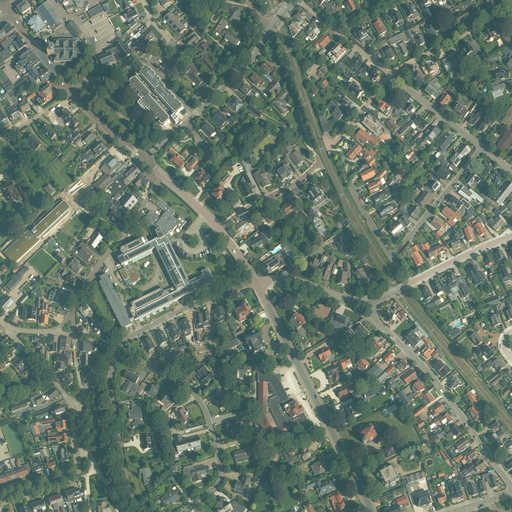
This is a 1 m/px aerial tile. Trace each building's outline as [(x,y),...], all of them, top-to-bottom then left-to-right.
[(58,0),(62,6),(63,5),(67,11),(69,10),(70,10),(72,10),(75,9),(79,10),(82,10),(84,11),(85,11),(87,1),(85,0),(58,0)] [(130,0),(117,0),(121,6),(121,5),(124,11),(130,8),(128,4),(127,2),(131,1),(130,0)] [(163,0),(160,2),(163,7),(164,6),(166,9),(170,7),(169,4),(172,3),(170,0),(163,0)] [(311,0),(316,4),(317,3),(320,6),(322,4),(328,9),(325,11),(326,11),(329,15),(330,14),(333,17),(340,10),(335,2),(334,3),(333,2),(329,5),(325,1),(326,0),(325,0),(311,0)] [(346,0),(347,0),(344,2),(347,8),(345,9),(348,14),(350,13),(351,13),(353,13),(354,12),(354,11),(356,10),(353,4),(354,4),(353,2),(352,2),(350,0),(346,0)] [(419,2),(424,11),(428,9),(432,17),(438,15),(434,6),(431,7),(427,0),(423,0),(422,0),(421,0),(420,1),(419,2)] [(469,0),(454,9),(455,12),(463,7),(466,6),(466,7),(468,6),(470,11),(474,9),(469,0)] [(26,2),(17,8),(18,9),(17,10),(19,12),(20,12),(22,15),(31,9),(26,2)] [(49,2),(47,3),(38,10),(35,12),(37,16),(27,23),(30,28),(32,31),(36,36),(47,28),(49,30),(52,29),(52,28),(53,30),(55,28),(56,29),(62,25),(60,23),(62,21),(49,2)] [(226,3),(224,11),(230,12),(230,20),(240,20),(240,9),(232,10),(233,5),(226,3)] [(404,9),(403,10),(408,18),(412,16),(414,19),(420,16),(414,6),(411,8),(410,6),(407,8),(406,7),(403,8),(404,9)] [(138,15),(135,9),(124,14),(127,21),(128,21),(129,24),(128,26),(131,29),(137,24),(134,20),(133,21),(132,18),(138,15)] [(463,13),(454,18),(458,25),(470,18),(466,11),(464,9),(461,10),(463,13)] [(170,12),(163,19),(167,23),(177,14),(175,13),(173,15),(170,12)] [(298,12),(294,17),(300,23),(305,18),(303,16),(304,15),(301,12),(300,13),(298,12)] [(392,15),(391,16),(389,18),(391,21),(393,20),(396,24),(399,23),(401,26),(404,24),(402,21),(398,12),(394,14),(392,15)] [(177,14),(167,23),(171,27),(178,20),(176,18),(178,15),(177,14)] [(178,20),(171,27),(175,31),(184,23),(183,21),(181,23),(178,20)] [(222,20),(217,28),(224,32),(222,35),(226,37),(227,35),(229,33),(224,29),(227,24),(222,20)] [(66,23),(66,26),(76,39),(79,38),(81,36),(82,33),(72,21),(69,21),(66,23)] [(310,29),(305,33),(312,41),(317,36),(317,35),(320,32),(315,28),(317,27),(313,22),(308,27),(310,29)] [(379,22),(374,25),(380,35),(386,32),(381,23),(381,24),(379,22)] [(184,23),(175,31),(179,36),(186,29),(183,26),(186,24),(184,23)] [(293,39),(300,30),(292,23),(289,27),(293,39)] [(429,31),(427,32),(431,40),(437,36),(435,33),(440,30),(436,23),(433,24),(434,25),(428,28),(429,31)] [(0,43),(13,34),(16,32),(9,24),(0,30),(0,43)] [(489,30),(484,34),(485,36),(485,37),(484,38),(485,39),(486,39),(487,39),(488,41),(494,38),(494,37),(500,34),(496,28),(492,30),(490,32),(489,30)] [(140,31),(141,32),(149,42),(155,36),(148,29),(145,32),(142,29),(140,31)] [(361,29),(354,35),(360,41),(363,38),(364,39),(367,36),(361,29)] [(190,38),(185,42),(185,43),(185,44),(186,46),(188,46),(190,48),(197,41),(199,40),(197,37),(194,34),(195,34),(193,31),(188,36),(190,38)] [(409,31),(406,32),(412,44),(415,43),(416,44),(418,43),(420,46),(426,43),(422,35),(419,37),(417,33),(412,36),(409,31)] [(141,35),(138,38),(145,45),(149,42),(141,32),(139,33),(141,35)] [(13,34),(0,43),(0,45),(4,51),(12,45),(18,40),(17,39),(19,37),(17,33),(14,35),(13,34)] [(226,37),(225,38),(236,46),(240,41),(232,35),(229,33),(227,35),(226,37)] [(390,40),(389,41),(391,46),(401,41),(405,39),(402,34),(393,38),(390,40)] [(205,43),(199,49),(202,53),(201,54),(206,59),(201,63),(208,71),(209,70),(212,74),(218,69),(211,61),(211,60),(204,52),(209,47),(206,44),(206,43),(211,47),(214,44),(207,36),(206,36),(204,38),(204,39),(203,41),(205,43)] [(317,42),(313,46),(316,49),(317,48),(320,45),(322,48),(330,41),(325,36),(323,38),(322,38),(317,43),(317,42)] [(504,36),(501,38),(506,46),(511,43),(507,36),(504,37),(504,36)] [(134,38),(132,40),(141,49),(145,45),(138,38),(136,41),(134,38)] [(4,51),(0,53),(0,57),(4,62),(25,47),(26,46),(20,39),(18,40),(12,45),(4,51)] [(48,48),(48,55),(54,55),(54,56),(54,62),(60,62),(60,63),(63,63),(63,64),(66,64),(66,63),(72,63),(72,64),(75,65),(75,63),(78,63),(78,56),(81,56),(81,60),(87,60),(87,49),(83,49),(83,45),(78,45),(78,41),(75,41),(75,40),(72,40),(72,41),(66,41),(66,39),(63,39),(63,41),(60,41),(54,42),(54,47),(52,47),(51,47),(51,48),(48,48)] [(406,42),(405,39),(401,41),(403,44),(400,46),(405,55),(408,54),(407,53),(412,51),(407,42),(406,42)] [(133,43),(130,46),(137,53),(141,49),(132,40),(131,41),(133,43)] [(107,54),(99,57),(103,67),(114,63),(110,53),(111,53),(112,54),(113,54),(114,54),(115,54),(115,55),(116,55),(117,56),(117,57),(118,58),(119,58),(119,59),(120,59),(121,59),(122,59),(123,59),(124,58),(124,59),(130,54),(122,43),(116,48),(115,49),(114,47),(105,51),(107,54)] [(465,44),(461,46),(466,56),(470,53),(472,56),(477,53),(474,47),(472,48),(470,45),(469,45),(468,43),(466,44),(465,43),(465,44)] [(331,52),(327,55),(335,63),(339,59),(338,59),(345,52),(338,45),(331,52)] [(389,47),(381,51),(383,55),(386,54),(390,61),(391,60),(392,60),(392,59),(395,57),(391,49),(389,47)] [(37,64),(40,62),(36,57),(36,56),(33,53),(30,50),(18,58),(20,60),(18,61),(15,65),(16,67),(15,68),(17,72),(19,70),(20,72),(25,70),(26,69),(28,71),(34,67),(37,64)] [(483,51),(477,54),(478,56),(476,57),(478,62),(486,57),(483,51)] [(447,58),(442,61),(445,66),(450,63),(449,63),(451,62),(451,63),(453,62),(454,62),(455,62),(455,61),(457,60),(455,56),(453,53),(452,54),(451,52),(448,54),(449,56),(447,57),(448,58),(447,59),(447,58)] [(347,57),(342,63),(355,73),(360,66),(359,66),(362,63),(361,62),(362,61),(359,59),(358,60),(356,58),(353,62),(347,57)] [(467,67),(463,61),(459,63),(460,65),(458,67),(462,74),(466,71),(464,68),(467,67)] [(186,69),(184,71),(186,74),(187,73),(198,86),(204,81),(198,75),(200,73),(195,67),(196,66),(194,64),(193,65),(192,64),(187,69),(186,69)] [(260,69),(260,70),(262,73),(263,72),(267,76),(269,74),(271,76),(275,72),(272,68),(271,69),(266,64),(260,69)] [(424,67),(422,68),(426,76),(428,75),(430,78),(428,80),(429,81),(433,79),(432,78),(439,74),(437,70),(434,64),(431,66),(430,64),(427,65),(426,65),(425,65),(425,66),(424,67)] [(365,65),(362,69),(365,72),(366,71),(370,74),(368,76),(373,80),(372,80),(372,81),(373,82),(374,82),(375,81),(379,76),(376,75),(377,73),(374,71),(373,71),(365,65)] [(320,72),(317,75),(322,79),(324,77),(325,78),(330,72),(328,70),(327,71),(323,67),(318,71),(320,72)] [(32,83),(47,72),(44,68),(37,73),(36,72),(37,72),(34,68),(29,72),(31,75),(28,77),(32,83)] [(184,108),(161,83),(158,79),(157,79),(155,78),(156,77),(149,69),(148,70),(147,68),(146,69),(145,69),(144,70),(141,73),(139,74),(140,75),(138,76),(137,74),(136,75),(136,74),(136,75),(135,75),(135,76),(136,77),(135,79),(133,80),(130,83),(129,84),(128,85),(129,87),(129,88),(136,95),(138,97),(141,101),(138,105),(146,114),(148,112),(162,128),(170,121),(171,120),(175,125),(179,121),(175,116),(176,116),(184,108)] [(500,79),(501,80),(505,80),(505,79),(508,79),(508,72),(504,72),(504,71),(500,71),(500,72),(496,73),(496,74),(495,74),(495,78),(496,78),(496,80),(500,79)] [(32,83),(30,85),(32,87),(36,84),(36,85),(38,88),(47,81),(51,78),(47,72),(32,83)] [(352,78),(351,78),(346,74),(343,78),(348,82),(349,83),(352,78)] [(251,80),(250,80),(253,83),(254,83),(258,86),(260,84),(262,85),(265,82),(260,77),(259,78),(255,75),(251,80)] [(0,77),(0,82),(7,93),(10,91),(0,77)] [(429,86),(425,92),(428,94),(428,95),(430,97),(431,96),(432,95),(436,98),(444,90),(441,87),(439,89),(434,85),(438,80),(436,79),(427,85),(428,85),(429,86)] [(276,81),(274,84),(271,86),(276,91),(281,85),(276,81)] [(38,94),(36,95),(37,97),(36,97),(38,100),(37,101),(41,107),(58,94),(52,84),(50,85),(49,85),(45,88),(44,87),(40,90),(41,91),(37,94),(38,94)] [(357,99),(363,92),(360,90),(360,89),(360,90),(360,89),(357,87),(353,84),(347,91),(357,99)] [(246,85),(241,90),(244,93),(243,93),(246,96),(247,95),(250,99),(254,95),(255,96),(258,93),(254,88),(252,91),(246,85)] [(28,86),(20,92),(22,95),(31,90),(28,86)] [(276,91),(271,86),(267,91),(271,95),(276,91)] [(281,95),(273,103),(284,114),(288,110),(285,106),(287,104),(283,100),(290,94),(285,89),(280,94),(281,95)] [(444,96),(438,103),(443,107),(446,104),(447,105),(452,98),(446,93),(448,91),(446,89),(441,94),(444,96)] [(34,92),(25,98),(27,101),(29,100),(36,95),(34,92)] [(455,103),(453,106),(456,108),(454,110),(459,114),(465,107),(468,103),(462,97),(459,100),(455,103)] [(234,108),(236,111),(239,108),(242,111),(245,107),(243,106),(244,105),(240,102),(235,98),(234,99),(234,98),(228,104),(233,109),(234,108)] [(345,98),(340,103),(348,110),(352,104),(345,98)] [(25,101),(18,105),(23,113),(30,109),(25,101)] [(332,101),(329,104),(335,110),(331,115),(338,121),(339,119),(340,119),(341,119),(342,118),(342,117),(344,114),(338,108),(339,108),(332,101)] [(379,106),(377,109),(388,117),(390,114),(387,112),(390,109),(389,108),(391,107),(386,103),(384,105),(381,102),(381,103),(380,103),(378,105),(379,105),(379,106),(378,106),(379,106)] [(399,110),(398,116),(400,118),(403,114),(404,115),(406,112),(409,114),(414,107),(409,103),(405,107),(403,106),(404,105),(399,110)] [(249,105),(247,109),(261,118),(263,114),(249,105)] [(12,106),(7,110),(13,120),(14,119),(15,120),(18,118),(17,117),(18,117),(12,106)] [(474,115),(468,122),(469,122),(469,123),(469,124),(471,126),(472,125),(473,126),(480,117),(477,115),(482,109),(478,106),(472,113),(474,115)] [(465,107),(459,114),(464,119),(469,113),(468,113),(466,110),(467,109),(465,107)] [(60,111),(56,114),(60,119),(62,117),(67,122),(73,117),(66,110),(62,113),(60,111)] [(9,122),(2,112),(0,113),(0,124),(1,126),(3,125),(4,126),(5,125),(5,126),(8,124),(8,123),(9,122)] [(219,112),(212,119),(220,128),(221,127),(222,128),(224,126),(225,127),(229,123),(232,126),(238,121),(233,116),(228,121),(227,121),(219,112)] [(414,122),(412,123),(415,126),(417,128),(423,120),(418,116),(413,121),(414,122)] [(73,117),(67,122),(72,127),(70,129),(74,133),(78,129),(76,127),(79,124),(73,117)] [(379,127),(376,125),(377,124),(374,121),(373,122),(371,121),(369,119),(365,124),(369,127),(370,128),(369,129),(373,132),(374,132),(377,134),(380,131),(377,129),(379,127)] [(484,120),(477,129),(478,129),(478,130),(478,131),(480,132),(481,132),(482,132),(488,125),(490,127),(495,121),(492,119),(490,121),(489,120),(487,122),(484,120)] [(391,120),(386,125),(393,133),(399,128),(391,120)] [(401,120),(397,124),(402,128),(406,124),(401,120)] [(423,120),(417,128),(418,126),(423,130),(428,125),(423,120)] [(207,124),(201,130),(209,138),(215,133),(207,124)] [(47,125),(41,130),(51,140),(57,135),(47,125)] [(423,140),(425,142),(428,138),(432,141),(440,132),(434,127),(427,136),(426,136),(423,139),(423,140)] [(218,130),(216,132),(220,136),(219,137),(222,140),(225,137),(218,130)] [(361,130),(355,137),(358,140),(359,139),(365,144),(368,141),(376,147),(381,141),(369,130),(366,134),(361,130)] [(500,144),(497,148),(503,153),(506,149),(507,149),(511,141),(511,133),(508,131),(499,143),(500,144)] [(89,132),(82,139),(88,145),(96,138),(93,135),(92,136),(89,132)] [(420,132),(413,140),(415,142),(423,134),(420,132)] [(78,133),(72,138),(75,141),(81,136),(78,133)] [(256,155),(267,144),(270,146),(274,143),(271,140),(273,137),(268,133),(252,151),(254,153),(253,154),(255,156),(256,155)] [(444,136),(437,145),(441,149),(438,153),(441,155),(443,157),(447,152),(444,150),(453,138),(447,133),(444,137),(444,136)] [(397,134),(395,136),(403,143),(405,140),(404,140),(405,140),(401,136),(401,137),(400,136),(398,134),(397,134)] [(32,135),(26,141),(36,151),(42,145),(32,135)] [(70,137),(66,140),(71,145),(74,142),(70,137)] [(206,142),(202,146),(208,153),(213,148),(206,142)] [(99,143),(92,150),(95,154),(93,155),(96,158),(103,151),(106,149),(103,146),(102,147),(99,143)] [(457,148),(454,151),(456,153),(462,158),(466,153),(467,154),(470,150),(463,144),(459,150),(457,148)] [(356,145),(347,156),(352,160),(361,150),(356,145)] [(289,146),(282,151),(287,159),(291,157),(297,166),(304,161),(297,152),(296,151),(293,153),(289,146)] [(56,149),(53,153),(57,157),(61,154),(56,149)] [(89,149),(82,155),(85,158),(91,152),(89,149)] [(362,151),(365,154),(366,154),(364,156),(369,160),(373,156),(369,153),(364,149),(362,151)] [(371,150),(369,153),(373,156),(374,157),(379,152),(376,149),(374,152),(371,150)] [(183,160),(170,150),(168,153),(173,157),(170,161),(172,163),(173,163),(181,169),(182,167),(183,168),(184,166),(183,165),(184,165),(186,167),(188,164),(186,162),(185,164),(182,161),(183,160)] [(452,158),(449,161),(456,167),(460,163),(459,162),(462,158),(456,153),(454,156),(451,154),(450,156),(452,158)] [(441,155),(437,159),(447,167),(449,164),(444,160),(446,159),(443,157),(441,155)] [(105,175),(93,186),(101,194),(107,188),(113,183),(125,172),(122,170),(126,166),(124,163),(121,165),(114,157),(104,166),(100,170),(105,175)] [(186,167),(191,171),(198,162),(193,158),(188,164),(186,167)] [(287,159),(274,168),(277,172),(277,174),(276,174),(279,177),(281,178),(281,177),(283,181),(288,178),(288,179),(288,178),(290,179),(291,177),(292,176),(292,174),(287,166),(290,164),(287,159)] [(488,174),(490,171),(491,172),(492,171),(492,170),(492,171),(493,170),(491,168),(493,166),(490,164),(489,166),(485,163),(481,168),(488,174)] [(226,164),(220,171),(223,174),(230,167),(226,164)] [(267,164),(264,167),(268,174),(272,171),(267,164)] [(125,172),(113,183),(120,190),(125,185),(126,186),(141,173),(135,167),(129,173),(127,171),(125,172)] [(442,167),(437,174),(442,178),(443,177),(446,179),(450,175),(446,171),(446,170),(442,167)] [(366,173),(360,176),(363,181),(375,175),(372,169),(366,172),(366,173)] [(197,178),(196,180),(200,184),(200,185),(200,186),(202,187),(203,187),(204,187),(211,177),(202,170),(196,177),(197,178)] [(264,170),(254,175),(257,182),(260,180),(264,188),(271,185),(269,181),(269,180),(270,180),(269,177),(268,177),(267,177),(264,170)] [(503,178),(500,176),(493,170),(492,171),(492,170),(492,171),(491,172),(492,173),(494,174),(492,176),(491,178),(495,182),(494,183),(497,186),(503,178)] [(431,171),(429,173),(435,178),(440,182),(442,179),(431,171)] [(226,174),(221,180),(224,183),(230,178),(226,174)] [(468,180),(466,183),(470,186),(472,183),(472,184),(474,181),(478,184),(480,181),(473,174),(472,174),(473,175),(470,177),(469,177),(467,179),(468,180)] [(143,175),(134,183),(137,187),(141,183),(146,187),(150,183),(143,175)] [(247,184),(240,187),(245,198),(253,194),(248,185),(251,184),(247,176),(243,177),(247,184)] [(437,181),(431,176),(429,179),(432,182),(428,187),(435,193),(436,192),(436,193),(438,190),(440,187),(435,183),(437,181)] [(380,180),(367,186),(371,194),(375,192),(374,191),(383,187),(380,180)] [(5,186),(1,188),(5,194),(6,196),(7,198),(7,199),(8,199),(9,202),(19,196),(19,195),(24,203),(23,201),(25,199),(26,201),(27,201),(19,187),(16,188),(16,189),(14,190),(14,189),(15,189),(11,182),(8,184),(7,184),(5,185),(5,186)] [(511,186),(507,182),(493,200),(500,206),(511,190),(511,186)] [(113,183),(107,188),(114,195),(120,190),(113,183)] [(48,184),(43,189),(50,196),(55,192),(48,184)] [(215,193),(212,196),(215,199),(216,199),(216,201),(217,202),(219,202),(223,198),(226,200),(229,197),(227,195),(227,194),(224,191),(225,190),(220,185),(214,191),(215,193)] [(315,188),(307,193),(314,202),(318,199),(321,197),(323,196),(322,195),(323,194),(320,191),(319,192),(316,187),(315,188)] [(462,189),(459,193),(463,196),(465,197),(464,198),(469,202),(472,198),(475,201),(477,198),(479,199),(480,197),(473,192),(472,193),(463,187),(462,189)] [(128,194),(124,199),(133,206),(137,201),(133,198),(135,195),(128,188),(125,192),(128,194)] [(387,191),(373,198),(377,206),(381,204),(380,202),(389,198),(390,196),(392,197),(396,192),(394,191),(393,189),(392,188),(386,190),(387,191)] [(425,192),(417,202),(423,207),(431,197),(425,192)] [(395,198),(390,201),(391,204),(396,201),(395,199),(399,197),(397,194),(393,196),(395,198)] [(451,201),(449,203),(458,210),(463,205),(468,210),(471,206),(463,200),(461,202),(454,197),(453,198),(452,197),(450,199),(451,201)] [(117,201),(114,204),(122,211),(125,208),(129,211),(133,206),(124,199),(120,204),(117,201)] [(127,253),(118,257),(124,269),(123,269),(120,271),(125,281),(127,286),(130,284),(131,284),(141,279),(132,261),(156,249),(177,291),(175,292),(170,295),(168,291),(166,291),(171,303),(174,302),(179,299),(180,298),(214,282),(207,269),(201,273),(202,276),(188,283),(165,236),(166,234),(167,235),(171,231),(172,232),(177,227),(181,230),(186,223),(179,217),(177,220),(172,216),(175,213),(158,200),(155,205),(165,213),(160,219),(150,211),(145,217),(143,220),(152,237),(150,238),(147,240),(146,238),(125,248),(127,253)] [(283,210),(281,211),(284,216),(286,215),(287,216),(293,212),(295,215),(293,216),(296,222),(301,219),(296,210),(295,207),(294,205),(293,205),(291,202),(290,202),(288,203),(288,205),(283,209),(283,210)] [(29,230),(4,254),(14,264),(39,241),(39,240),(37,239),(41,235),(43,237),(52,228),(69,213),(67,211),(69,209),(63,203),(61,205),(59,203),(48,213),(46,215),(33,226),(35,229),(31,232),(29,230)] [(390,204),(378,211),(383,219),(388,216),(387,214),(393,211),(393,210),(397,208),(395,204),(391,206),(390,204)] [(114,211),(109,217),(112,220),(114,222),(118,225),(123,219),(119,215),(121,212),(113,205),(111,209),(114,211)] [(414,206),(408,214),(414,219),(420,211),(414,206)] [(403,207),(400,210),(405,215),(408,212),(403,207)] [(467,212),(469,214),(472,216),(476,211),(471,207),(467,212)] [(493,207),(491,209),(492,211),(493,212),(498,217),(501,214),(493,207)] [(312,208),(306,212),(314,223),(319,219),(312,208)] [(446,208),(442,213),(450,220),(448,223),(453,227),(456,224),(453,222),(455,219),(459,222),(462,217),(457,212),(455,214),(449,209),(449,210),(446,208)] [(255,212),(252,215),(259,222),(262,219),(263,219),(264,219),(269,223),(272,220),(260,209),(256,213),(255,212)] [(479,215),(478,216),(485,225),(488,223),(496,232),(499,229),(497,226),(498,226),(496,224),(496,223),(494,221),(492,219),(488,223),(483,215),(480,217),(479,215)] [(400,220),(388,231),(391,234),(401,225),(400,225),(403,222),(403,223),(407,219),(404,216),(400,220)] [(476,219),(471,222),(480,237),(485,233),(480,224),(482,222),(479,217),(476,219)] [(498,218),(494,221),(496,223),(496,224),(498,226),(497,226),(499,229),(504,224),(498,218)] [(342,223),(346,228),(350,225),(346,219),(342,223)] [(432,223),(431,224),(439,231),(443,227),(445,229),(448,226),(445,224),(444,225),(439,220),(438,221),(436,219),(435,220),(435,219),(433,221),(432,222),(432,223)] [(245,220),(236,227),(238,229),(237,229),(240,234),(248,227),(250,226),(245,220)] [(401,225),(391,234),(394,237),(406,226),(403,223),(403,222),(400,225),(401,225)] [(228,232),(233,239),(240,234),(237,229),(235,227),(228,232)] [(471,228),(464,230),(469,242),(474,240),(472,232),(473,232),(472,230),(472,228),(471,229),(471,228)] [(96,234),(88,244),(94,248),(99,242),(99,243),(103,238),(100,237),(103,233),(98,229),(95,233),(96,234)] [(259,240),(251,245),(255,251),(256,251),(258,249),(263,245),(262,244),(267,241),(266,238),(270,236),(267,231),(267,232),(264,229),(259,233),(261,237),(258,239),(259,240)] [(435,233),(432,235),(438,243),(441,241),(435,233)] [(320,235),(315,239),(318,244),(323,241),(320,235)] [(458,240),(456,236),(452,237),(454,240),(450,242),(453,248),(456,247),(456,246),(460,245),(458,240)] [(345,240),(338,244),(344,254),(351,250),(345,240)] [(82,243),(78,249),(81,251),(78,255),(88,262),(93,255),(86,249),(87,247),(82,243)] [(423,244),(420,246),(423,251),(426,250),(427,252),(428,253),(430,259),(437,255),(433,248),(430,250),(427,244),(424,246),(423,244)] [(440,244),(433,248),(437,255),(444,252),(440,244)] [(415,253),(411,256),(417,266),(423,263),(421,260),(422,260),(417,252),(419,251),(418,249),(420,248),(419,245),(412,249),(415,253)] [(269,261),(264,264),(266,266),(265,267),(265,268),(266,268),(270,273),(277,268),(277,267),(279,265),(281,268),(284,265),(279,257),(281,255),(283,259),(287,256),(283,250),(279,253),(280,253),(277,255),(277,254),(273,257),(273,258),(272,259),(274,262),(271,264),(269,261)] [(60,252),(55,258),(62,264),(67,258),(60,252)] [(501,252),(495,254),(498,261),(500,260),(502,265),(507,264),(505,258),(504,258),(501,252)] [(307,263),(304,270),(312,273),(314,267),(316,268),(316,266),(318,266),(319,263),(322,264),(325,257),(321,256),(319,262),(313,260),(312,263),(310,262),(309,264),(307,263)] [(489,256),(484,258),(487,266),(488,265),(489,267),(492,266),(491,264),(492,263),(489,256)] [(366,257),(361,260),(365,266),(370,263),(366,257)] [(74,260),(69,266),(78,274),(83,268),(74,260)] [(323,268),(321,272),(323,273),(321,277),(327,279),(329,273),(333,275),(336,266),(329,263),(327,267),(325,266),(324,269),(323,268)] [(339,275),(337,284),(346,285),(348,274),(346,274),(346,273),(350,272),(349,264),(345,265),(345,270),(343,270),(343,268),(340,268),(339,270),(338,275),(339,275)] [(25,266),(5,286),(11,292),(22,280),(21,279),(30,271),(25,266)] [(475,267),(467,271),(471,280),(473,279),(476,286),(482,283),(482,285),(484,285),(488,283),(487,280),(486,280),(482,273),(479,274),(475,267)] [(506,268),(499,271),(503,283),(510,280),(506,268)] [(362,269),(356,273),(358,276),(356,277),(358,280),(359,280),(363,285),(369,281),(366,275),(362,269)] [(63,270),(60,275),(64,278),(65,277),(67,279),(66,282),(73,286),(76,280),(73,278),(74,276),(70,274),(70,275),(63,270)] [(450,284),(443,287),(447,296),(452,293),(450,290),(459,286),(453,274),(447,277),(450,284)] [(102,282),(99,283),(102,290),(110,285),(106,277),(107,276),(107,275),(100,278),(102,282)] [(438,282),(432,285),(436,295),(443,292),(438,282)] [(466,284),(460,287),(465,299),(472,296),(466,284)] [(110,285),(102,290),(106,296),(114,292),(110,285)] [(427,287),(421,290),(424,297),(425,297),(426,300),(432,297),(427,287)] [(35,289),(32,296),(41,300),(42,296),(40,295),(41,292),(35,289)] [(162,289),(157,291),(165,307),(172,304),(171,303),(166,291),(164,292),(162,289)] [(53,296),(50,302),(59,305),(64,293),(55,290),(54,292),(51,292),(50,295),(53,296)] [(157,291),(151,294),(159,310),(165,307),(157,291)] [(114,292),(106,296),(109,302),(117,298),(114,292)] [(151,294),(144,297),(152,314),(159,310),(151,294)] [(483,301),(479,303),(481,310),(497,304),(497,303),(500,302),(498,296),(494,298),(493,295),(492,295),(492,294),(489,295),(484,297),(484,298),(482,299),(483,301)] [(25,295),(18,302),(21,305),(28,298),(25,295)] [(6,297),(0,303),(0,307),(5,312),(13,303),(6,297)] [(144,297),(137,301),(146,317),(152,314),(144,297)] [(117,298),(109,302),(112,309),(120,305),(117,298)] [(45,312),(46,303),(40,300),(39,309),(39,315),(41,315),(41,316),(40,320),(41,320),(40,324),(47,325),(48,317),(44,316),(44,312),(45,312)] [(133,308),(129,310),(135,321),(138,319),(139,320),(146,317),(137,301),(131,304),(133,308)] [(240,309),(235,312),(235,313),(236,314),(236,315),(237,316),(244,313),(250,310),(247,305),(247,306),(245,302),(241,304),(238,306),(240,309)] [(80,310),(79,310),(84,318),(85,318),(88,323),(85,325),(86,325),(89,323),(93,320),(90,315),(93,313),(87,304),(83,307),(82,308),(81,308),(80,309),(80,310)] [(120,305),(112,309),(115,315),(123,311),(120,305)] [(217,315),(212,316),(214,324),(217,324),(217,323),(226,320),(222,307),(220,308),(220,307),(216,308),(217,309),(215,310),(217,315)] [(384,315),(384,316),(384,318),(388,320),(387,322),(390,323),(391,321),(392,321),(394,314),(395,308),(393,307),(391,314),(386,312),(385,315),(384,315)] [(20,308),(20,316),(25,316),(27,316),(27,320),(35,320),(36,309),(28,309),(26,309),(26,308),(20,308)] [(244,313),(237,316),(238,318),(240,320),(239,321),(240,322),(241,323),(248,319),(249,321),(253,318),(252,317),(253,314),(251,313),(250,311),(250,310),(244,313)] [(123,311),(115,315),(118,322),(127,318),(123,311)] [(204,313),(202,313),(204,329),(204,327),(210,326),(210,322),(209,312),(207,312),(207,311),(203,312),(204,313)] [(401,311),(397,315),(400,319),(402,322),(407,318),(401,311)] [(476,311),(464,316),(466,320),(478,316),(476,311)] [(197,315),(195,316),(196,325),(197,325),(198,330),(204,329),(202,313),(202,315),(201,315),(200,314),(197,314),(197,315)] [(492,317),(490,318),(494,327),(501,324),(497,315),(494,316),(494,315),(493,314),(491,315),(491,316),(492,317)] [(294,320),(291,322),(298,329),(297,330),(298,334),(305,332),(304,330),(307,326),(305,324),(306,324),(303,321),(304,320),(300,316),(299,317),(297,315),(293,319),(294,320)] [(332,320),(329,325),(337,328),(344,330),(347,322),(345,321),(346,319),(345,319),(346,318),(343,317),(339,316),(336,322),(332,320)] [(94,319),(93,320),(89,323),(90,325),(96,334),(102,330),(96,322),(99,320),(97,317),(94,319)] [(127,318),(118,322),(122,328),(124,327),(125,328),(132,325),(131,323),(130,324),(127,318)] [(186,320),(180,322),(184,331),(183,331),(186,338),(186,337),(188,341),(191,339),(191,335),(191,328),(191,329),(186,320)] [(414,323),(418,327),(425,336),(429,342),(431,340),(429,337),(417,321),(414,323)] [(175,325),(168,329),(173,338),(180,335),(175,325)] [(314,325),(312,328),(318,334),(320,331),(318,329),(319,329),(317,327),(317,328),(314,325)] [(351,327),(349,328),(354,333),(356,331),(364,340),(369,335),(369,334),(369,333),(365,329),(364,329),(361,326),(358,329),(355,325),(354,325),(351,327)] [(449,334),(453,339),(456,336),(461,333),(459,329),(453,332),(450,326),(446,328),(449,334)] [(426,345),(429,342),(425,336),(418,327),(417,328),(412,333),(406,339),(415,348),(416,347),(419,350),(425,344),(426,345)] [(106,330),(103,333),(107,337),(106,338),(109,343),(113,340),(106,330)] [(406,339),(412,333),(409,330),(404,336),(406,339)] [(162,332),(156,335),(161,345),(167,341),(162,332)] [(262,341),(261,339),(262,338),(258,332),(256,333),(255,332),(252,334),(252,335),(244,339),(248,346),(248,345),(250,347),(249,348),(251,352),(251,351),(253,355),(258,352),(258,351),(260,350),(260,351),(264,349),(263,348),(265,348),(264,345),(265,344),(263,341),(262,341)] [(476,333),(470,338),(477,346),(483,341),(476,333)] [(340,336),(329,341),(332,346),(343,341),(340,336)] [(0,349),(9,343),(4,337),(1,340),(0,339),(0,349)] [(50,337),(49,348),(56,349),(57,337),(50,337)] [(34,338),(34,343),(35,343),(35,348),(38,348),(37,357),(38,357),(38,359),(44,359),(44,362),(44,348),(43,348),(43,338),(34,338)] [(61,338),(59,350),(64,351),(65,343),(67,344),(67,339),(61,338)] [(150,338),(143,342),(148,352),(155,348),(150,338)] [(236,339),(219,348),(221,361),(227,360),(226,351),(239,345),(236,339)] [(373,342),(368,346),(374,352),(376,350),(379,352),(383,348),(377,341),(375,344),(373,342)] [(86,343),(79,343),(79,352),(81,352),(81,355),(83,355),(83,363),(83,366),(88,366),(88,355),(87,355),(87,352),(86,352),(86,343)] [(424,351),(421,353),(426,358),(426,357),(428,360),(431,357),(430,356),(434,351),(430,346),(428,348),(426,347),(423,350),(424,351)] [(480,348),(475,353),(477,356),(482,353),(488,360),(494,355),(487,347),(482,351),(480,348)] [(322,352),(318,354),(319,356),(318,356),(318,357),(318,358),(319,358),(320,358),(321,360),(322,359),(323,363),(328,361),(326,357),(331,355),(327,348),(321,351),(322,352)] [(178,351),(168,358),(173,364),(182,358),(181,355),(178,351)] [(18,356),(12,362),(20,371),(21,370),(26,375),(31,371),(27,365),(31,362),(23,353),(18,357),(18,356)] [(390,353),(383,359),(387,364),(394,358),(390,353)] [(64,365),(65,359),(65,356),(66,355),(63,355),(63,356),(56,356),(55,363),(55,364),(64,365)] [(208,364),(207,356),(196,357),(196,365),(208,364)] [(348,357),(339,362),(343,369),(347,367),(346,367),(351,364),(350,361),(350,360),(349,360),(348,357)] [(363,358),(358,363),(360,365),(360,366),(364,370),(366,368),(367,368),(367,367),(370,365),(363,358)] [(498,359),(492,365),(498,372),(504,367),(498,359)] [(403,360),(396,367),(402,373),(408,366),(403,360)] [(440,361),(434,366),(444,378),(451,371),(446,365),(445,367),(440,361)] [(55,364),(55,373),(59,373),(59,370),(64,370),(64,365),(55,364)] [(237,364),(237,378),(244,379),(244,376),(246,376),(247,370),(251,370),(251,365),(244,365),(244,364),(237,364)] [(202,365),(196,370),(200,375),(202,377),(199,380),(200,381),(200,382),(202,385),(203,384),(204,386),(213,378),(208,372),(206,370),(202,365)] [(365,375),(372,382),(374,380),(375,381),(374,383),(375,385),(377,383),(378,384),(387,376),(385,373),(383,371),(383,372),(376,365),(365,375)] [(337,366),(327,371),(330,377),(333,375),(336,381),(341,378),(338,373),(340,372),(337,366)] [(392,366),(385,373),(387,376),(388,376),(395,369),(392,366)] [(126,371),(123,377),(128,380),(127,382),(124,387),(129,390),(130,389),(132,390),(129,394),(132,396),(134,392),(137,387),(134,386),(139,377),(135,375),(134,376),(126,371)] [(408,374),(402,378),(407,384),(415,378),(414,378),(417,376),(413,371),(408,374)] [(498,373),(494,376),(488,381),(487,380),(486,381),(488,385),(496,378),(500,375),(498,373)] [(62,375),(59,378),(67,387),(72,382),(69,378),(70,377),(67,374),(64,376),(62,375)] [(291,405),(289,400),(290,399),(277,374),(259,374),(259,416),(260,419),(257,420),(266,436),(268,435),(271,440),(297,427),(298,429),(308,423),(303,413),(304,413),(303,412),(304,412),(304,411),(303,408),(301,408),(301,407),(299,408),(296,402),(291,405)] [(456,380),(454,378),(452,374),(447,378),(451,382),(449,384),(451,387),(450,387),(452,389),(453,389),(453,390),(460,385),(458,382),(459,381),(458,378),(456,380)] [(342,389),(337,392),(340,398),(349,393),(347,390),(354,386),(352,384),(354,383),(352,379),(344,383),(346,387),(345,387),(342,389)] [(386,382),(391,390),(396,385),(391,379),(389,380),(386,382)] [(402,391),(398,394),(401,399),(406,406),(411,403),(421,395),(423,394),(421,392),(424,389),(422,385),(420,381),(413,386),(412,389),(415,393),(413,395),(412,394),(407,397),(402,391)] [(371,387),(370,385),(369,385),(367,382),(364,384),(365,385),(362,386),(364,391),(371,387)] [(141,386),(138,393),(140,394),(143,390),(145,391),(154,397),(160,387),(155,384),(153,387),(149,384),(148,386),(143,383),(141,386)] [(386,391),(382,384),(368,391),(371,396),(380,392),(381,394),(386,391)] [(53,389),(46,395),(51,400),(58,394),(53,389)] [(164,390),(158,400),(164,404),(161,410),(164,413),(175,403),(170,400),(171,399),(167,397),(169,394),(164,390)] [(471,392),(466,395),(473,405),(478,402),(471,392)] [(223,395),(215,399),(215,400),(218,406),(220,409),(224,407),(223,404),(230,401),(226,393),(223,394),(223,395)] [(423,394),(421,395),(424,400),(425,400),(429,405),(434,401),(429,393),(425,397),(423,394)] [(32,397),(29,399),(32,404),(35,402),(37,405),(44,401),(41,396),(34,400),(32,397)] [(12,404),(15,411),(24,408),(21,401),(12,404)] [(133,411),(129,411),(129,415),(129,416),(130,420),(134,419),(135,424),(133,424),(133,427),(142,426),(141,418),(139,406),(141,405),(141,404),(144,404),(143,402),(141,402),(140,401),(131,403),(133,411)] [(357,415),(354,408),(358,406),(355,401),(347,405),(348,408),(345,409),(350,419),(357,415)] [(384,415),(397,409),(395,404),(382,411),(384,415)] [(435,407),(430,411),(434,417),(440,412),(444,409),(440,404),(435,408),(435,407)] [(54,410),(51,411),(52,415),(64,412),(62,406),(58,407),(59,408),(56,409),(54,410)] [(474,406),(468,411),(471,416),(482,408),(481,406),(478,408),(479,409),(477,410),(474,406)] [(178,408),(173,411),(175,415),(177,414),(182,424),(189,420),(185,413),(186,412),(184,409),(179,411),(178,408)] [(482,408),(471,416),(475,421),(482,416),(479,412),(481,411),(481,412),(484,410),(482,408)] [(442,416),(434,422),(437,425),(441,422),(443,425),(447,422),(448,424),(453,421),(448,414),(443,418),(442,416)] [(171,423),(167,415),(161,418),(166,426),(171,423)] [(419,416),(414,420),(419,428),(424,424),(419,416)] [(231,421),(226,422),(228,428),(227,429),(228,429),(229,433),(252,427),(250,421),(242,423),(241,417),(241,418),(234,420),(234,419),(233,419),(234,421),(231,422),(231,421)] [(495,420),(488,425),(491,430),(495,428),(496,430),(499,427),(498,426),(498,425),(496,422),(495,420)] [(65,421),(55,422),(56,430),(66,429),(65,421)] [(358,430),(358,431),(359,434),(360,433),(363,440),(362,442),(363,444),(365,444),(381,436),(378,430),(374,432),(371,424),(363,428),(362,428),(358,430)] [(451,430),(447,433),(449,435),(453,432),(456,437),(461,433),(456,426),(451,430)] [(494,434),(488,438),(491,444),(502,436),(504,434),(502,431),(496,436),(494,434)] [(54,433),(47,434),(48,442),(54,441),(54,442),(54,440),(58,440),(58,443),(67,442),(66,435),(54,436),(54,433)] [(146,434),(143,434),(143,439),(145,450),(155,448),(154,443),(153,443),(152,436),(149,436),(149,433),(146,434)] [(502,436),(491,444),(496,450),(503,445),(499,440),(500,439),(501,440),(504,438),(502,436)] [(188,444),(186,444),(187,449),(194,447),(194,448),(201,446),(202,446),(199,437),(187,440),(188,444)] [(182,441),(181,438),(175,439),(178,453),(183,451),(182,450),(187,449),(186,444),(188,444),(187,440),(182,441)] [(460,442),(455,445),(459,451),(466,447),(465,446),(469,444),(465,438),(460,442)] [(243,450),(234,453),(235,454),(233,455),(235,459),(236,459),(236,460),(251,456),(250,453),(257,451),(255,444),(252,445),(251,443),(245,445),(246,449),(243,450)] [(394,444),(383,450),(387,459),(398,453),(394,444)] [(58,446),(52,446),(53,450),(58,450),(59,462),(68,461),(67,447),(58,448),(58,446)] [(292,448),(283,453),(288,464),(293,462),(289,454),(293,452),(292,448)] [(302,453),(298,455),(299,458),(302,457),(303,460),(311,456),(308,451),(306,451),(305,448),(301,450),(302,453)] [(39,449),(31,452),(33,458),(41,456),(40,454),(39,451),(39,449)] [(45,449),(39,451),(40,454),(41,456),(42,460),(44,459),(47,468),(55,466),(54,460),(49,462),(46,452),(45,449)] [(468,453),(463,457),(465,459),(467,463),(470,461),(474,458),(473,458),(477,455),(473,450),(468,454),(468,453)] [(443,451),(441,453),(447,461),(449,459),(443,451)] [(35,463),(32,464),(33,467),(35,472),(36,473),(39,472),(39,471),(43,470),(41,465),(40,465),(39,461),(38,458),(34,459),(35,463)] [(323,461),(314,466),(319,475),(327,470),(323,461)] [(470,464),(461,471),(464,474),(468,471),(470,473),(475,470),(477,472),(480,470),(481,471),(486,467),(481,461),(472,467),(470,464)] [(185,470),(183,471),(185,479),(194,477),(195,482),(202,481),(201,475),(206,474),(204,466),(198,468),(198,469),(193,470),(193,468),(192,464),(184,466),(185,470)] [(28,465),(21,467),(19,468),(20,470),(22,477),(28,475),(28,473),(30,472),(28,465)] [(377,476),(377,477),(377,478),(378,479),(379,479),(380,479),(381,479),(380,480),(380,481),(381,481),(382,481),(382,482),(381,483),(383,486),(384,485),(385,487),(389,485),(390,486),(390,485),(391,486),(392,487),(393,487),(394,487),(395,486),(395,485),(395,484),(394,483),(396,483),(395,482),(400,480),(399,478),(400,478),(398,474),(398,473),(398,472),(397,471),(396,470),(395,471),(392,465),(388,468),(388,467),(382,470),(382,471),(378,473),(379,474),(378,475),(377,475),(377,476)] [(150,468),(140,470),(140,473),(143,473),(145,484),(144,484),(144,485),(153,483),(152,483),(150,469),(150,468)] [(10,481),(8,474),(7,472),(9,471),(8,469),(6,469),(5,469),(6,472),(4,473),(4,475),(2,476),(4,483),(5,483),(5,484),(7,483),(7,482),(10,481)] [(16,479),(14,472),(13,470),(10,471),(9,471),(7,472),(8,474),(10,481),(16,479)] [(20,470),(14,472),(16,479),(22,477),(20,470)] [(424,473),(406,478),(408,484),(426,478),(424,473)] [(236,483),(234,487),(235,487),(234,489),(238,491),(237,494),(245,497),(249,486),(249,485),(252,477),(244,474),(242,480),(243,481),(242,483),(237,481),(237,483),(236,483)] [(456,480),(449,482),(454,499),(457,498),(457,499),(460,498),(460,497),(463,496),(461,489),(460,489),(457,481),(462,480),(461,475),(455,477),(456,480)] [(173,476),(171,478),(176,486),(179,483),(173,476)] [(495,476),(489,478),(493,489),(498,487),(498,486),(499,486),(498,481),(497,482),(495,476)] [(319,480),(305,486),(307,490),(315,486),(319,496),(326,493),(326,494),(332,492),(331,491),(336,489),(334,484),(333,484),(331,480),(324,483),(324,484),(324,485),(323,485),(321,485),(319,480)] [(484,481),(478,482),(481,493),(487,491),(484,481)] [(441,496),(437,498),(439,504),(446,501),(443,490),(446,489),(444,482),(441,483),(442,487),(438,488),(441,496)] [(475,484),(468,486),(471,496),(478,494),(475,484)] [(77,489),(71,491),(73,498),(74,500),(84,497),(82,490),(78,491),(77,489)] [(169,493),(161,499),(166,505),(171,501),(172,504),(183,496),(178,489),(170,495),(169,493)] [(71,491),(65,493),(67,500),(73,498),(71,491)] [(415,496),(413,497),(415,505),(417,504),(418,507),(418,508),(419,507),(425,506),(431,504),(429,497),(431,496),(429,492),(427,492),(421,494),(415,496)] [(60,495),(54,497),(58,508),(60,508),(59,505),(61,504),(60,502),(62,501),(60,495)] [(339,495),(330,499),(335,511),(346,511),(347,510),(346,509),(348,508),(346,504),(344,505),(344,503),(343,503),(339,495)] [(54,497),(48,499),(50,506),(53,505),(54,507),(55,507),(55,509),(58,508),(54,497)] [(394,507),(383,511),(404,511),(407,511),(404,504),(408,503),(405,497),(396,500),(397,503),(393,504),(394,507)] [(43,500),(31,505),(33,511),(37,510),(37,511),(42,511),(42,510),(46,509),(45,507),(43,500)] [(227,502),(226,502),(227,503),(224,505),(222,502),(215,507),(217,509),(216,510),(217,511),(230,511),(236,511),(238,511),(243,511),(246,509),(239,504),(236,510),(235,510),(231,504),(229,505),(227,502)] [(106,511),(105,503),(97,504),(98,511),(106,511)] [(306,503),(303,504),(305,509),(305,510),(306,510),(306,511),(314,511),(311,505),(307,507),(306,503)]
